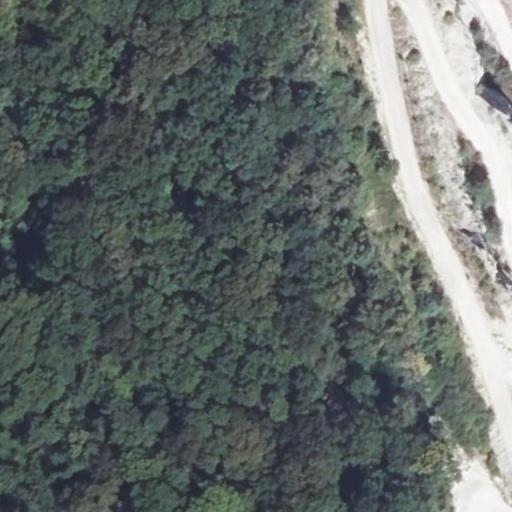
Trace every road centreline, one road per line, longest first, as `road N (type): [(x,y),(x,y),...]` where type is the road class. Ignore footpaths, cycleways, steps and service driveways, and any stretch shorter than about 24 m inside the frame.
road 1 (track): [(49,0),(88,53),(91,107),(59,154),(72,209),(165,313),(335,426),(379,471)]
road 2 (track): [(511,405),(414,196),(374,0)]
